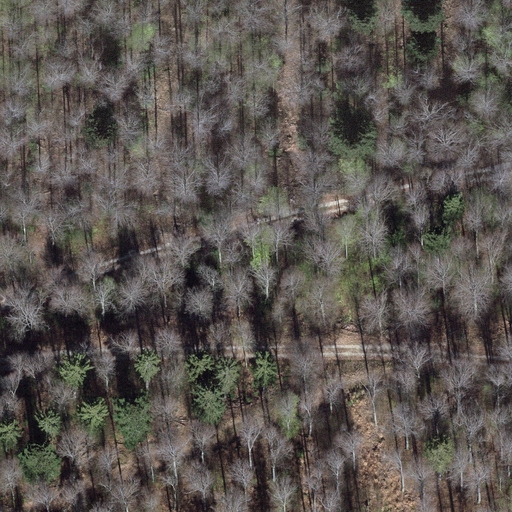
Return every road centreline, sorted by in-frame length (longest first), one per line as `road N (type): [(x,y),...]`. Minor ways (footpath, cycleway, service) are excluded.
road 1 (track): [(0,303),(169,247),(511,166)]
road 2 (track): [(511,360),(196,347),(0,363)]
road 3 (track): [(438,353),(296,401),(28,511)]
